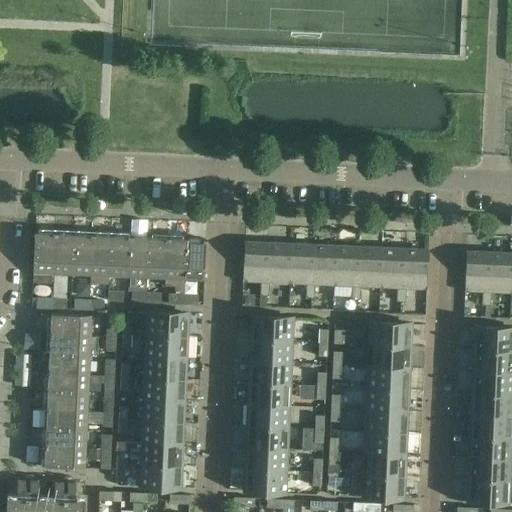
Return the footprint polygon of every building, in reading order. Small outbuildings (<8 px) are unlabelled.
[(34,232),(32,270),(33,271),(32,281),(51,282),(52,271),(53,233),(34,232)] [(72,234),(53,233),(52,271),(71,272),(72,234)] [(91,235),(72,234),(71,272),(90,273),(91,235)] [(110,235),(91,235),(90,273),(89,284),(108,285),(109,274),(110,235)] [(129,236),(110,235),(109,274),(127,274),(129,236)] [(129,236),(127,274),(130,275),(129,286),(143,286),(144,275),(147,275),(148,237),(129,236)] [(167,238),(148,237),(147,275),(165,276),(167,238)] [(165,276),(165,287),(174,287),(174,294),(167,294),(167,304),(183,305),(183,295),(184,281),(185,239),(176,238),(167,238),(165,276)] [(185,239),(184,281),(203,282),(205,240),(195,239),(185,239)] [(264,283),(266,242),(244,241),(242,282),(260,282),(260,289),(268,290),(269,283),(264,283)] [(287,284),(289,243),(266,242),(264,283),(269,283),(287,284)] [(310,285),(312,244),(289,243),(287,284),(305,284),(305,291),(314,292),(314,285),(310,285)] [(333,286),(334,245),(324,245),(312,244),(310,285),(314,285),(333,286)] [(355,287),(357,246),(348,246),(334,245),(333,286),(351,286),(351,293),(359,294),(360,287),(355,287)] [(378,288),(380,247),(357,246),(355,287),(360,287),(378,288)] [(401,289),(403,248),(380,247),(378,288),(379,288),(396,288),(396,295),(405,296),(405,289),(401,289)] [(427,249),(403,248),(401,289),(405,289),(426,290),(427,249)] [(486,292),(488,252),(466,251),(464,291),(482,292),(481,299),(490,299),(490,292),(486,292)] [(509,293),(511,253),(507,253),(488,252),(486,292),(490,292),(509,293)] [(53,279),(52,297),(62,297),(63,280),(53,279)] [(76,285),(75,297),(88,298),(88,285),(76,285)] [(124,292),(108,291),(107,302),(123,302),(124,292)] [(130,292),(129,303),(145,303),(146,293),(130,292)] [(160,304),(160,293),(146,293),(145,303),(160,304)] [(254,307),(254,294),(242,294),(241,307),(254,307)] [(183,295),(183,305),(197,305),(198,295),(197,295),(192,295),(183,295)] [(36,298),(35,308),(50,309),(51,298),(36,298)] [(65,309),(66,299),(51,298),(50,309),(65,309)] [(73,299),(73,310),(88,310),(88,300),(73,299)] [(103,311),(103,300),(88,300),(88,310),(103,311)] [(147,334),(185,336),(186,314),(148,312),(147,334)] [(99,316),(50,313),(49,334),(88,336),(89,316),(99,317),(99,316)] [(251,339),(290,341),(291,318),(252,317),(251,339)] [(131,320),(122,320),(122,333),(131,333),(131,320)] [(116,322),(106,322),(105,337),(115,337),(116,322)] [(409,324),(371,322),(370,345),(408,347),(409,324)] [(474,350),(511,351),(511,328),(475,327),(475,345),(474,350)] [(327,329),(319,329),(318,342),(327,342),(327,329)] [(342,344),(342,330),(334,330),(333,343),(342,344)] [(121,347),(130,347),(131,333),(122,333),(121,347)] [(88,336),(49,334),(49,353),(87,355),(88,336)] [(185,336),(147,334),(146,355),(184,357),(185,336)] [(104,351),(115,352),(115,337),(105,337),(104,351)] [(290,341),(251,339),(250,360),(289,362),(290,341)] [(317,356),(326,356),(327,342),(318,342),(317,356)] [(369,367),(407,368),(408,347),(370,345),(369,367)] [(473,371),(511,373),(511,351),(474,350),(473,371)] [(341,352),(333,351),(332,365),(341,365),(341,352)] [(87,355),(49,353),(48,372),(87,373),(87,355)] [(184,357),(146,355),(145,377),(183,379),(184,357)] [(104,360),(103,374),(113,375),(114,360),(104,360)] [(289,362),(250,360),(249,382),(288,384),(289,362)] [(129,364),(120,363),(120,376),(129,376),(129,364)] [(331,378),(340,379),(341,365),(332,365),(331,378)] [(368,388),(407,390),(407,368),(369,367),(368,388)] [(472,393),(511,395),(511,377),(511,373),(473,371),(473,389),(472,393)] [(87,373),(48,372),(47,390),(86,392),(87,373)] [(325,373),(317,372),(316,385),(325,385),(325,373)] [(113,390),(113,375),(103,374),(103,390),(113,390)] [(119,390),(128,390),(129,376),(120,376),(119,390)] [(183,379),(145,377),(144,399),(182,401),(183,379)] [(288,384),(249,382),(248,404),(287,405),(288,384)] [(315,399),(324,399),(325,385),(316,385),(315,399)] [(367,410),(406,412),(407,390),(368,388),(367,410)] [(86,392),(47,390),(46,409),(85,411),(86,392)] [(472,415),(510,417),(511,395),(472,393),(472,415)] [(339,395),(331,395),(330,409),(339,409),(339,395)] [(112,397),(102,397),(102,412),(112,412),(112,397)] [(182,401),(144,399),(143,421),(181,422),(182,401)] [(287,405),(248,404),(247,425),(286,427),(287,405)] [(127,407),(118,406),(118,419),(126,420),(127,407)] [(85,411),(46,409),(46,428),(84,430),(85,411)] [(329,421),(338,422),(339,409),(330,409),(329,421)] [(366,432),(405,434),(406,412),(367,410),(366,432)] [(111,427),(112,412),(102,412),(92,412),(91,419),(102,419),(101,427),(111,427)] [(323,416),(315,415),(314,428),(323,429),(323,416)] [(471,437),(509,438),(510,417),(472,415),(471,437)] [(117,433),(126,433),(126,420),(118,419),(117,433)] [(181,422),(143,421),(142,442),(180,444),(181,422)] [(286,427),(247,425),(246,447),(285,449),(286,427)] [(84,430),(46,428),(45,447),(83,449),(84,430)] [(313,442),(322,443),(323,429),(314,428),(313,442)] [(365,454),(404,455),(405,434),(366,432),(365,454)] [(110,435),(100,435),(100,449),(110,450),(110,435)] [(470,458),(508,460),(509,438),(471,437),(470,458)] [(337,438),(329,438),(328,452),(337,452),(337,438)] [(180,444),(142,442),(141,464),(179,466),(180,444)] [(45,447),(44,467),(92,469),(92,468),(82,467),(83,449),(45,447)] [(285,449),(246,447),(245,469),(284,471),(285,449)] [(110,465),(110,450),(100,449),(99,465),(110,465)] [(125,450),(116,449),(116,463),(124,463),(125,450)] [(327,464),(336,465),(337,452),(328,452),(327,464)] [(364,475),(403,477),(403,472),(404,455),(365,454),(364,475)] [(469,480),(507,481),(508,460),(470,458),(469,476),(469,480)] [(322,459),(313,459),(312,472),(321,472),(322,459)] [(115,476),(124,477),(124,463),(116,463),(115,476)] [(179,466),(141,464),(140,487),(178,488),(179,466)] [(284,471),(245,469),(244,492),(283,493),(284,471)] [(311,485),(320,486),(321,472),(312,472),(311,485)] [(335,486),(336,473),(327,472),(326,486),(335,486)] [(363,497),(402,499),(402,480),(403,477),(364,475),(363,497)] [(24,480),(12,480),(12,481),(16,481),(16,497),(7,496),(5,511),(25,511),(27,490),(24,490),(24,480)] [(507,481),(469,480),(468,502),(506,504),(507,481)] [(41,481),(30,481),(29,481),(28,490),(27,490),(25,511),(44,511),(45,498),(37,498),(38,482),(41,482),(41,481)] [(62,482),(58,482),(50,481),(50,482),(54,482),(54,499),(45,498),(44,511),(63,511),(64,491),(62,491),(62,482)] [(75,483),(67,482),(66,482),(66,492),(64,491),(63,511),(83,511),(84,500),(75,499),(75,493),(84,494),(84,484),(75,484),(75,483)] [(98,500),(111,500),(112,492),(98,491),(98,500)] [(129,492),(129,501),(142,502),(142,493),(129,492)] [(155,502),(156,494),(142,493),(142,502),(155,502)] [(168,503),(189,504),(189,495),(169,494),(168,503)] [(252,511),(253,507),(253,498),(233,497),(233,506),(232,511),(252,511)] [(266,499),(266,508),(279,508),(280,499),(266,499)] [(293,509),(293,500),(280,499),(279,508),(293,509)] [(309,501),(309,509),(322,510),(323,501),(309,501)] [(336,511),(336,502),(323,501),(322,510),(336,511)] [(141,511),(142,504),(132,503),(131,511),(141,511)] [(353,503),(352,511),(366,511),(366,503),(353,503)] [(367,511),(378,511),(379,504),(366,503),(366,511),(367,511)]
